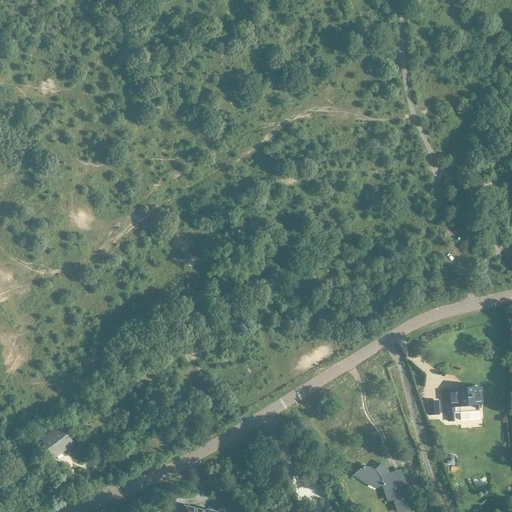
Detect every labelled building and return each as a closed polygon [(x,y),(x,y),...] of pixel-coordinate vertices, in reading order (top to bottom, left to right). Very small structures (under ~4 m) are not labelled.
[(459,413),(460,421),(479,419),(478,411),(479,411),(479,405),(481,405),(480,387),(443,390),(444,414),(455,414),(455,412),(458,412),(459,413)] [(427,415),(439,415),(438,400),(426,401),(427,415)] [(70,443),(58,427),(43,438),(54,453),(59,450),(60,451),(70,443)] [(448,456),(446,460),(448,464),(452,465),(455,463),(456,459),(454,456),(451,455),(448,456)] [(381,463),(375,470),(373,468),(371,467),(370,467),(369,466),(368,466),(366,466),(365,466),(364,466),(361,467),(353,475),(373,488),(381,485),(387,502),(392,500),(396,511),(402,511),(410,509),(405,493),(409,492),(401,469),(388,473),(387,471),(386,469),(384,466),(381,463)] [(426,499),(421,486),(416,488),(421,501),(426,499)]
